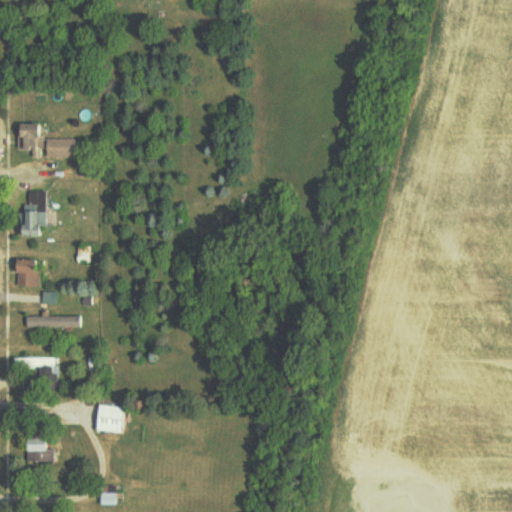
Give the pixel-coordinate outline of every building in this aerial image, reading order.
[(78,139),(46,139),(47,125),(22,125),(21,149),(49,150),(49,156),(78,157),(78,139)] [(29,191),(30,237),(48,237),(47,191),(29,191)] [(42,261),(23,260),(21,285),(41,286),(42,261)] [(58,303),(58,291),(44,292),(44,304),(58,303)] [(82,315),(28,315),(28,329),(82,328),(82,315)] [(59,357),(18,358),(18,368),(59,367),(59,357)] [(101,430),(126,433),(129,408),(104,405),(101,430)] [(33,441),(33,452),(50,452),(50,441),(33,441)]
